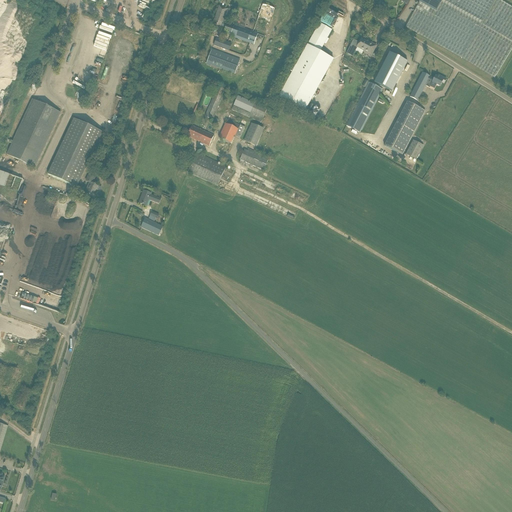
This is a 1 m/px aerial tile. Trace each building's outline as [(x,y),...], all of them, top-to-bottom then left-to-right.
[(150,10),(152,0),(138,0),(137,2),(140,3),(139,7),(150,10)] [(419,0),(419,2),(406,27),(495,78),(511,48),(511,7),(499,0),(419,0)] [(263,5),(258,18),(270,22),(274,9),(263,5)] [(254,45),(258,34),(223,22),(227,9),(219,6),(213,23),(225,28),(223,33),(254,45)] [(330,29),(319,23),(278,98),(304,112),(333,60),(318,51),(330,29)] [(98,35),(111,38),(112,36),(105,34),(106,31),(112,33),(113,30),(100,26),(98,35)] [(216,38),(213,46),(229,51),(231,43),(216,38)] [(361,39),(359,43),(353,39),(346,53),(353,57),(355,51),(362,54),(364,51),(365,50),(369,52),(368,54),(371,56),(376,46),(369,42),(368,43),(361,39)] [(212,49),(207,63),(235,74),(240,60),(217,51),(212,49)] [(390,52),(374,83),(392,92),(408,62),(390,52)] [(437,85),(440,86),(442,83),(444,84),(446,79),(440,76),(439,78),(435,76),(434,79),(430,77),(422,73),(410,97),(417,101),(425,86),(429,88),(430,87),(435,89),(437,85)] [(369,82),(346,126),(359,132),(381,89),(369,82)] [(213,120),(225,90),(217,86),(204,116),(206,117),(205,120),(210,122),(212,120),(213,120)] [(340,87),(334,97),(340,100),(346,90),(340,87)] [(267,109),(238,96),(232,110),(260,123),(267,109)] [(61,113),(33,100),(6,155),(35,168),(61,113)] [(402,156),(425,111),(407,102),(384,146),(402,156)] [(103,132),(74,119),(48,174),(76,188),(103,132)] [(227,119),(219,138),(232,144),(235,136),(240,138),(245,127),(227,119)] [(256,146),(264,129),(251,124),(244,141),(256,146)] [(192,126),(187,136),(209,146),(214,136),(192,126)] [(422,147),(413,142),(414,141),(413,140),(405,155),(416,160),(414,159),(421,147),(423,147),(423,146),(422,147)] [(263,171),(269,158),(249,149),(248,151),(245,149),(240,159),(263,171)] [(188,172),(217,186),(226,166),(220,164),(219,166),(217,165),(218,163),(197,153),(188,172)] [(0,184),(5,186),(9,173),(0,169),(0,184)] [(92,183),(95,177),(89,174),(86,181),(90,183),(85,193),(93,197),(98,186),(92,183)] [(40,214),(52,217),(60,192),(43,187),(37,206),(42,208),(40,214)] [(146,206),(149,200),(159,204),(161,199),(151,195),(151,194),(144,191),(139,203),(146,206)] [(149,219),(154,221),(156,218),(157,219),(159,215),(152,212),(149,219)] [(141,228),(159,236),(163,227),(145,219),(141,228)]
